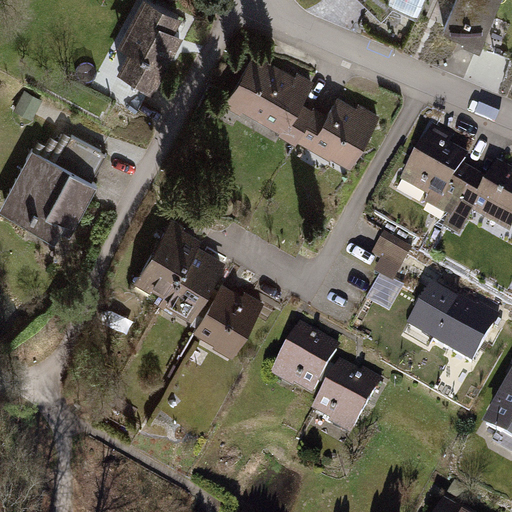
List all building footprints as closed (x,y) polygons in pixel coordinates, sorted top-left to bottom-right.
[(452,0),(444,22),(481,36),(494,0),(452,0)] [(142,1),(111,60),(155,86),(187,25),(142,1)] [(256,53),(227,104),(348,173),(377,122),(336,99),(327,115),(298,98),(307,83),(256,53)] [(511,166),(432,125),(402,183),(463,215),(471,198),(511,218),(511,166)] [(40,143),(2,210),(64,244),(112,161),(72,138),(62,155),(40,143)] [(168,222),(138,277),(203,312),(193,332),(238,355),(263,308),(214,282),(228,254),(168,222)] [(387,237),(374,265),(399,277),(412,249),(387,237)] [(432,287),(407,328),(471,366),(495,324),(432,287)] [(297,328),(272,371),(322,399),(316,410),(354,432),(378,390),(336,367),(344,354),(297,328)] [(511,381),(486,428),(511,442),(511,381)] [(472,511),(449,498),(440,511),(472,511)]
